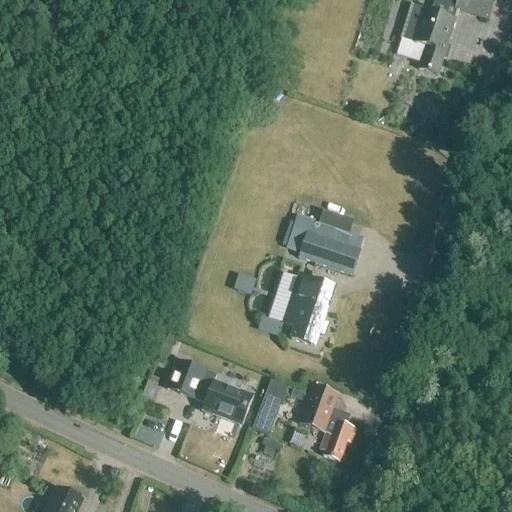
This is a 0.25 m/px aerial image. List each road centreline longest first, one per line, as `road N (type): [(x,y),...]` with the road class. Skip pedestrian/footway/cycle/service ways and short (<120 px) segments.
road 1 (residential): [(511,2),(341,511)]
road 2 (tertiary): [(251,511),(0,394)]
